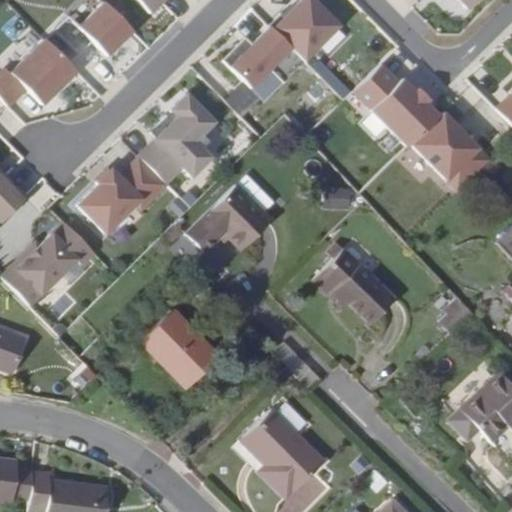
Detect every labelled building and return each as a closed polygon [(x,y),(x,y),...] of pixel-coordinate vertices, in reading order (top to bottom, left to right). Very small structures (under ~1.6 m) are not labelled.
[(104,0),(95,0),(74,21),(64,10),(47,26),(72,52),(85,38),(88,42),(92,38),(102,49),(128,24),(104,0)] [(267,21),(301,56),(337,21),(316,0),(293,0),(293,1),(283,10),(280,7),(266,20),(267,21)] [(292,0),(287,0),(280,7),(283,10),(293,1),(292,0)] [(238,36),(219,55),(247,84),(266,64),(280,79),(302,57),(301,56),(267,21),(249,39),(245,43),(238,36)] [(37,98),(72,64),(40,32),(6,66),(1,61),(0,62),(0,96),(3,100),(21,82),(37,98)] [(242,32),(238,36),(245,43),(249,39),(242,32)] [(112,48),(126,61),(140,45),(126,33),(112,48)] [(349,87),(407,140),(409,137),(436,112),(422,98),(411,87),(399,74),(395,77),(378,59),(349,87)] [(315,70),(330,85),(337,78),(322,63),(315,70)] [(511,83),(491,104),(511,125),(511,83)] [(414,84),(411,87),(422,98),(425,95),(414,84)] [(134,150),(161,178),(177,161),(186,170),(206,151),(197,142),(204,135),(197,128),(210,116),(182,87),(166,103),(167,105),(173,110),(152,131),(134,150)] [(146,126),(152,131),(173,110),(167,105),(146,126)] [(436,112),(409,137),(456,186),(486,157),(461,130),(459,131),(451,123),(453,121),(440,108),(436,112)] [(461,130),(453,121),(451,123),(459,131),(461,130)] [(295,146),(273,146),(272,166),(294,166),(295,146)] [(161,178),(134,150),(113,170),(105,162),(91,176),(93,177),(71,198),(99,227),(129,198),(136,204),(161,178)] [(0,209),(21,189),(0,168),(0,209)] [(223,242),(228,238),(239,249),(269,221),(234,184),(204,213),(185,233),(202,250),(217,237),(223,242)] [(319,186),(318,207),(346,209),(347,187),(319,186)] [(19,246),(0,264),(0,273),(24,298),(70,253),(76,259),(88,247),(57,215),(36,237),(22,250),(19,246)] [(32,233),(19,246),(22,250),(36,237),(32,233)] [(511,240),(503,249),(511,258),(511,240)] [(352,269),(355,265),(340,250),(336,253),(352,269)] [(330,292),(342,304),(366,327),(391,301),(355,265),(352,269),(336,253),(309,280),(325,296),(330,292)] [(338,309),(342,304),(330,292),(325,296),(338,309)] [(443,333),(467,315),(455,299),(431,317),(443,333)] [(139,341),(185,387),(216,355),(170,310),(139,341)] [(25,330),(0,320),(0,359),(11,364),(25,330)] [(511,385),(495,369),(456,406),(487,438),(504,422),(508,427),(511,423),(511,385)] [(270,407),(238,438),(261,464),(255,469),(282,498),(321,460),(270,407)] [(358,468),(368,457),(360,449),(350,461),(358,468)] [(26,494),(30,464),(12,462),(13,456),(0,454),(0,497),(7,499),(8,491),(26,494)] [(47,467),(30,464),(26,494),(24,507),(42,509),(41,511),(100,511),(105,482),(46,473),(47,467)] [(370,469),(360,480),(373,493),(383,482),(370,469)] [(402,511),(390,500),(377,511),(402,511)]
